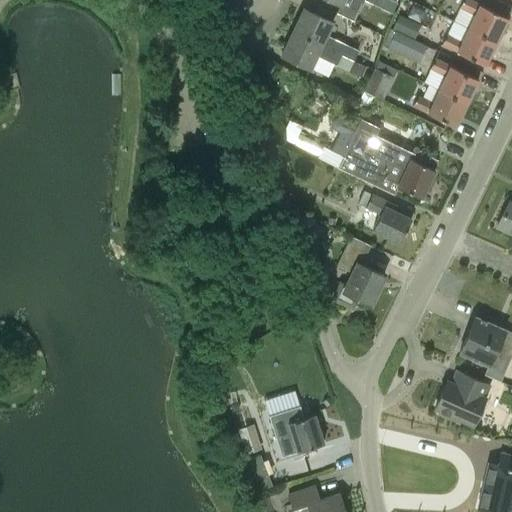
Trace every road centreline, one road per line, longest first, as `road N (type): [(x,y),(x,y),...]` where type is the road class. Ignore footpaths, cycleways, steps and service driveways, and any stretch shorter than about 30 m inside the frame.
road 1 (residential): [(357,417),(326,373),(260,164),(236,35)]
road 2 (tertiary): [(357,417),(511,100)]
